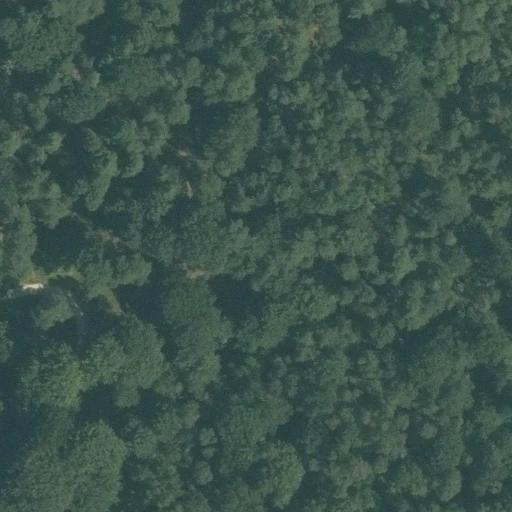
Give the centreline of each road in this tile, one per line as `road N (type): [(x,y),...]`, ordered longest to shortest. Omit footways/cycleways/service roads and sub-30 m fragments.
road 1 (track): [(185,0),(178,240),(84,320)]
road 2 (track): [(0,298),(42,285),(78,303),(82,373),(103,426),(85,511)]
